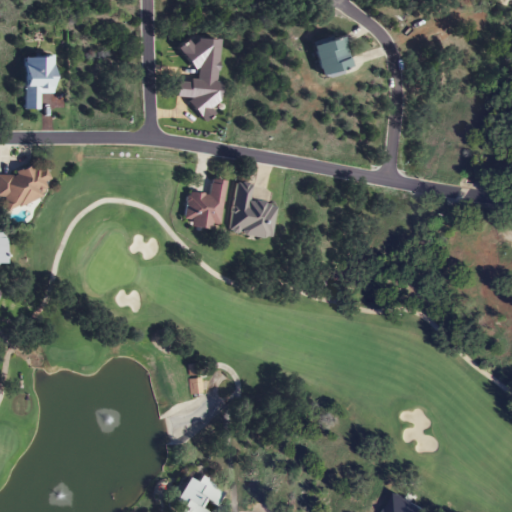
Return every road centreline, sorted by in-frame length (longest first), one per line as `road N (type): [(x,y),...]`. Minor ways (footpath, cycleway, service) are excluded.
road 1 (residential): [(0,137),(150,138),(511,201)]
road 2 (residential): [(387,179),(395,64),(377,33),(334,0)]
road 3 (residential): [(150,138),(147,0)]
